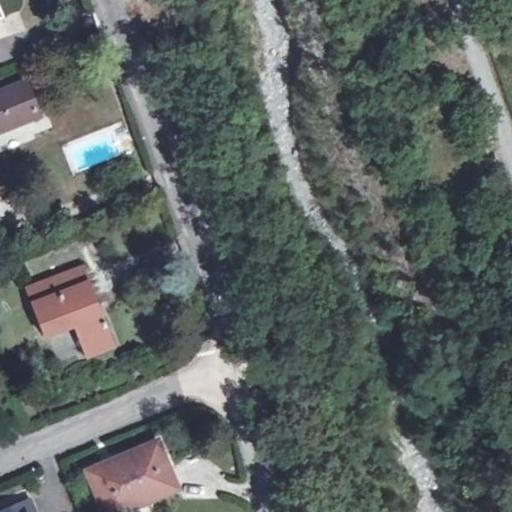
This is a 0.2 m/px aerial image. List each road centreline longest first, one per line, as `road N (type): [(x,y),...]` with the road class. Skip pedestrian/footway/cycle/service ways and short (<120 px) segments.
road 1 (residential): [(112,0),(147,99),(216,361)]
road 2 (residential): [(216,361),(0,457)]
road 3 (track): [(511,172),(457,0)]
road 4 (residential): [(216,361),(272,511)]
